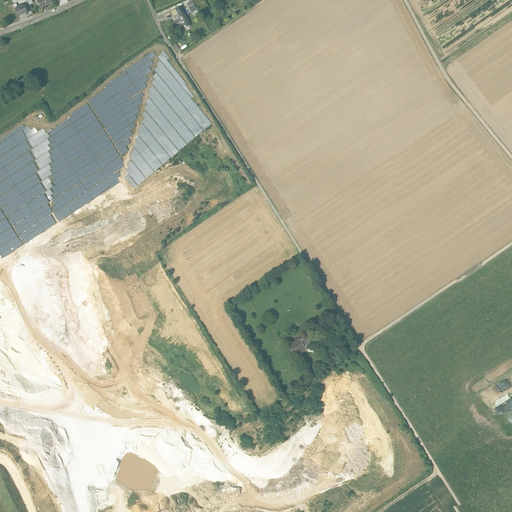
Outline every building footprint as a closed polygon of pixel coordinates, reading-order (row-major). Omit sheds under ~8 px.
[(47,0),(45,0),(37,5),(41,12),(51,7),(47,0)] [(24,9),(15,13),(18,21),(27,18),(24,9)] [(184,22),(179,12),(175,14),(179,23),(184,22)] [(184,22),(179,23),(184,33),(190,31),(189,29),(188,30),(184,22)] [(297,342),(285,350),(294,363),(306,355),(297,342)]
